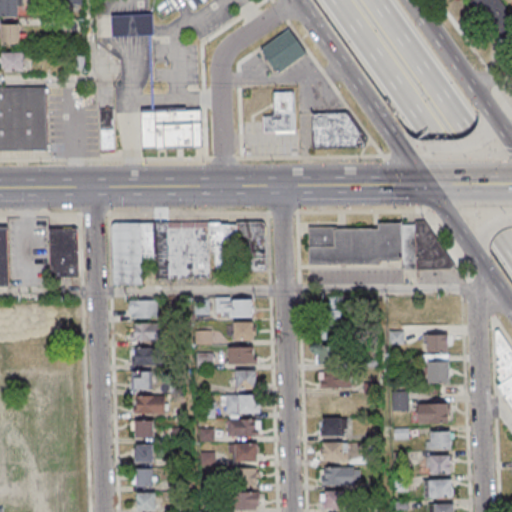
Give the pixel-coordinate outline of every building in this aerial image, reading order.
[(0,0),(18,0),(18,15),(0,15),(0,0)] [(470,0),(489,40),(511,29),(511,24),(500,0),(470,0)] [(153,37),(153,15),(111,15),(111,37),(153,37)] [(0,23),(20,23),(20,43),(1,44),(0,23)] [(260,49),(289,28),(307,53),(278,73),(260,49)] [(24,51),(24,70),(5,70),(5,67),(2,67),(2,51),(24,51)] [(0,85),(46,85),(48,149),(0,149),(0,85)] [(274,115),(263,115),(263,132),(295,131),(293,90),(273,91),(274,115)] [(142,147),(156,146),(156,149),(203,147),(202,108),(186,109),(186,106),(140,108),(142,147)] [(99,109),(114,108),(115,149),(101,150),(99,109)] [(311,112),(312,149),(366,147),(370,139),(347,111),(311,112)] [(114,223),(114,286),(142,285),(142,265),(156,264),(157,278),(213,277),(213,271),(267,270),(267,221),(114,223)] [(419,221),(418,225),(420,269),(454,268),(458,265),(428,221),(419,221)] [(310,266),(309,228),(337,228),(337,231),(379,230),(379,224),(403,224),(404,226),(405,261),(380,262),(381,264),(310,266)] [(0,284),(9,284),(9,226),(0,225),(0,284)] [(404,226),(418,225),(420,269),(406,269),(405,261),(404,226)] [(50,277),(78,277),(78,227),(50,227),(50,277)] [(246,317),(246,297),(214,297),(214,317),(246,317)] [(129,319),(157,319),(157,300),(129,300),(129,319)] [(254,339),(254,322),(233,322),(233,339),(254,339)] [(160,342),(160,324),(131,324),(131,342),(160,342)] [(212,329),(195,329),(195,343),(212,343),(212,329)] [(500,329),(503,329),(511,342),(511,402),(501,385),(505,383),(501,377),(504,375),(500,369),(503,367),(500,361),(504,358),(500,352),(500,329)] [(448,351),(448,335),(427,335),(427,351),(448,351)] [(228,364),(256,364),(256,346),(228,346),(228,364)] [(318,346),(318,363),(340,363),(340,346),(318,346)] [(132,347),(132,365),(160,365),(160,347),(132,347)] [(213,353),(196,353),(196,366),(213,366),(213,353)] [(428,384),(451,384),(451,362),(428,362),(428,384)] [(256,370),(236,370),(236,391),(256,391),(256,370)] [(152,371),(132,371),(132,389),(152,389),(152,371)] [(319,387),(349,387),(349,371),(319,371),(319,387)] [(393,392),(393,409),(407,409),(407,392),(393,392)] [(351,411),(351,394),(320,394),(320,411),(351,411)] [(165,395),(135,395),(135,414),(165,414),(165,395)] [(225,396),(225,414),(256,413),(256,395),(225,396)] [(418,422),(448,422),(448,403),(418,403),(418,422)] [(341,417),(320,417),(320,435),(341,435),(341,417)] [(132,420),(132,437),(154,437),(154,420),(132,420)] [(261,437),(261,420),(227,420),(227,437),(261,437)] [(434,431),(454,430),(454,448),(434,449),(434,431)] [(347,460),(347,442),(321,442),(321,460),(347,460)] [(135,444),(135,462),(154,462),(154,444),(135,444)] [(230,444),(230,462),(258,462),(258,444),(230,444)] [(433,455),(453,454),(454,473),(434,473),(433,455)] [(321,486),(360,486),(360,467),(321,467),(321,486)] [(154,468),(137,468),(137,486),(154,486),(154,468)] [(257,469),(230,469),(230,485),(257,485),(257,469)] [(427,479),(456,479),(456,497),(428,498),(427,479)] [(63,511),(62,481),(5,482),(5,511),(63,511)] [(155,511),(156,492),(137,492),(136,511),(155,511)] [(344,511),(344,492),(323,492),(323,511),(344,511)] [(234,511),(258,511),(258,493),(234,493),(234,511)]
